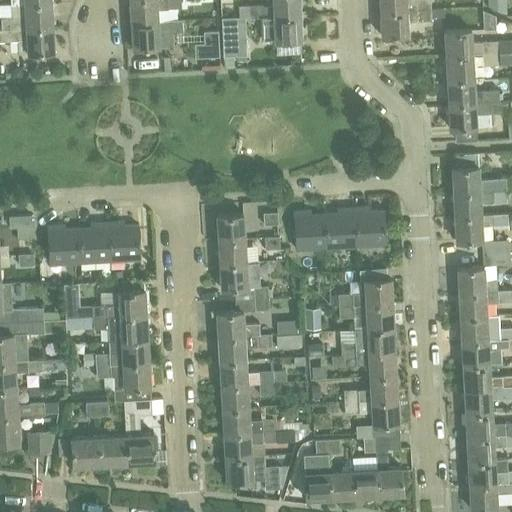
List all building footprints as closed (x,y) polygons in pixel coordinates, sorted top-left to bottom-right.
[(180,0),(132,0),(134,23),(182,21),(182,19),(160,20),(160,8),(168,8),(181,7),(180,0)] [(236,16),(258,16),(258,17),(302,14),(301,0),(274,0),(275,5),(263,5),(263,4),(221,5),(221,17),(236,16)] [(381,0),(382,10),(431,7),(430,0),(381,0)] [(488,0),(488,5),(505,12),(504,0),(488,0)] [(0,30),(55,26),(54,2),(11,5),(12,15),(0,16),(1,28),(0,28),(0,30)] [(431,7),(382,10),(383,34),(410,32),(410,21),(417,20),(431,20),(431,16),(431,7)] [(431,7),(431,16),(444,15),(444,7),(431,7)] [(302,14),(258,17),(258,27),(263,27),(264,40),(276,39),(276,40),(303,38),(302,14)] [(223,55),(246,54),(246,41),(237,41),(236,16),(221,17),(223,55)] [(182,21),(134,23),(135,47),(162,46),(161,32),(183,31),(182,21)] [(55,26),(0,30),(0,39),(16,39),(17,53),(57,51),(55,26)] [(445,30),(446,54),(473,53),(481,52),(496,52),(496,40),(472,41),(472,28),(445,30)] [(195,57),(219,55),(218,30),(203,30),(204,42),(194,43),(195,57)] [(511,37),(499,38),(499,51),(511,50),(511,37)] [(511,50),(499,51),(500,63),(511,62),(511,50)] [(497,64),(496,52),(481,52),(482,65),(497,64)] [(473,53),(446,54),(447,78),(474,77),(473,53)] [(11,78),(23,77),(22,66),(15,67),(11,72),(11,78)] [(474,77),(447,78),(449,103),(499,100),(498,88),(475,89),(474,77)] [(499,100),(449,103),(450,127),(477,126),(476,113),(507,111),(506,100),(499,100)] [(452,168),(454,192),(506,189),(506,177),(479,178),(478,166),(452,168)] [(506,189),(454,192),(455,216),(481,214),(480,202),(506,201),(506,189)] [(370,202),(355,203),(357,246),(385,245),(383,206),(370,207),(370,202)] [(337,208),(322,209),(324,248),(357,246),(355,203),(337,204),(337,208)] [(294,206),(294,211),(296,249),(324,248),(322,209),(311,210),(311,205),(294,206)] [(263,224),(278,223),(277,211),(263,212),(263,224)] [(481,214),(455,216),(456,240),(482,239),(482,225),(508,223),(507,212),(481,214)] [(17,226),(32,226),(31,213),(9,214),(10,226),(10,227),(17,226)] [(217,216),(219,240),(245,238),(244,214),(217,216)] [(124,216),(109,217),(111,260),(140,258),(138,220),(124,221),(124,216)] [(92,223),(76,224),(78,262),(111,260),(109,217),(91,218),(92,223)] [(49,221),(49,225),(51,263),(78,262),(76,224),(66,224),(66,220),(49,221)] [(32,226),(17,226),(18,237),(32,236),(32,226)] [(265,248),(279,247),(278,235),(264,236),(265,248)] [(245,238),(219,240),(220,264),(247,263),(247,261),(245,238)] [(509,239),(481,240),(482,252),(509,251),(509,239)] [(509,251),(482,252),(482,264),(510,263),(509,251)] [(19,264),(34,263),(33,252),(18,253),(19,264)] [(247,263),(220,264),(221,289),(232,288),(233,298),(235,298),(235,300),(246,299),(254,299),(253,287),(260,286),(259,260),(247,261),(247,263)] [(458,268),(459,292),(497,290),(497,289),(496,278),(485,279),(484,267),(458,268)] [(353,304),(365,304),(392,302),(391,278),(364,280),(365,292),(352,292),(338,293),(338,305),(353,304)] [(2,282),(0,282),(0,309),(12,309),(11,280),(2,281),(2,282)] [(253,287),(254,299),(269,298),(268,286),(260,286),(253,287)] [(497,290),(459,292),(460,316),(487,315),(486,302),(511,300),(511,297),(511,288),(497,289),(497,290)] [(92,304),(93,316),(147,313),(146,289),(119,291),(120,302),(92,304)] [(338,293),(330,293),(330,306),(338,305),(338,293)] [(269,308),(269,298),(254,299),(246,299),(247,310),(269,308)] [(217,313),(218,337),(245,335),(260,334),(259,322),(244,323),(243,310),(247,310),(246,299),(235,300),(236,312),(217,313)] [(365,304),(367,327),(367,328),(394,326),(392,302),(365,304)] [(353,304),(338,305),(339,317),(353,316),(353,304)] [(16,307),(17,320),(43,318),(43,305),(16,307)] [(320,317),(320,307),(305,307),(306,318),(320,317)] [(147,313),(93,316),(93,318),(82,319),(83,328),(108,327),(108,340),(148,338),(147,313)] [(487,315),(460,316),(462,340),(488,339),(487,315)] [(44,331),(43,318),(17,320),(17,332),(25,332),(44,331)] [(53,321),(53,337),(74,338),(74,321),(53,321)] [(340,341),(341,354),(395,351),(394,326),(367,328),(367,327),(354,328),(355,340),(340,341)] [(511,326),(499,327),(500,338),(508,338),(508,337),(511,336),(511,326)] [(0,333),(0,360),(17,359),(15,332),(0,333)] [(302,333),(289,333),(290,346),(303,346),(302,333)] [(245,335),(218,337),(219,361),(246,359),(245,335)] [(95,352),(96,364),(112,364),(121,363),(150,362),(148,338),(108,340),(109,351),(95,352)] [(488,339),(462,340),(463,364),(489,363),(489,362),(501,361),(500,346),(509,345),(508,338),(500,338),(488,339)] [(309,354),(323,354),(323,341),(308,341),(309,354)] [(341,354),(331,354),(332,365),(342,364),(342,365),(368,363),(369,376),(396,375),(395,351),(341,354)] [(82,353),(83,364),(94,364),(93,352),(82,353)] [(17,359),(0,360),(0,387),(19,387),(18,370),(42,369),(42,366),(42,357),(17,359)] [(42,369),(54,368),(53,357),(42,357),(42,366),(42,369)] [(246,359),(219,361),(221,385),(247,383),(247,382),(259,381),(259,383),(273,382),(273,369),(247,371),(246,359)] [(121,363),(123,387),(151,386),(150,362),(121,363)] [(489,363),(463,364),(464,388),(511,385),(511,373),(490,374),(489,363)] [(113,375),(112,364),(96,364),(96,376),(97,376),(113,375)] [(343,389),(344,397),(344,402),(397,399),(396,375),(369,376),(370,388),(343,389)] [(273,382),(259,383),(260,394),(274,393),(273,382)] [(247,383),(221,385),(222,409),(249,407),(247,383)] [(511,385),(464,388),(466,412),(492,411),(491,398),(511,397),(511,385)] [(19,387),(0,387),(0,415),(21,414),(21,413),(45,412),(44,406),(44,400),(20,402),(19,387)] [(124,398),(126,433),(127,433),(128,461),(155,460),(154,431),(140,432),(139,413),(152,413),(151,397),(124,398)] [(98,399),(86,400),(86,416),(99,415),(98,399)] [(108,399),(98,399),(99,415),(109,414),(108,399)] [(397,399),(344,402),(344,412),(371,412),(372,436),(372,437),(375,437),(399,435),(397,399)] [(56,400),(44,400),(44,406),(45,412),(57,411),(56,403),(56,400)] [(249,407),(222,409),(223,433),(276,430),(276,429),(275,417),(249,418),(249,407)] [(325,425),(324,411),(313,411),(314,426),(325,425)] [(492,411),(466,412),(467,436),(511,433),(511,421),(493,423),(492,411)] [(21,414),(0,415),(0,442),(22,441),(21,414)] [(276,428),(287,427),(286,417),(276,418),(276,428)] [(28,453),(52,451),(50,428),(27,430),(28,453)] [(276,430),(223,433),(225,457),(251,456),(251,454),(251,442),(295,440),(294,428),(276,429),(276,430)] [(126,433),(100,434),(101,463),(128,461),(127,433),(126,433)] [(511,433),(467,436),(468,460),(494,458),(494,445),(510,445),(511,445),(511,433)] [(100,434),(73,436),(57,437),(59,454),(74,453),(74,464),(101,463),(100,434)] [(400,447),(399,435),(375,437),(376,450),(387,449),(387,448),(400,447)] [(372,437),(372,436),(363,436),(364,451),(376,450),(375,437),(372,437)] [(327,453),(340,452),(339,437),(327,438),(327,453)] [(317,472),(304,472),(306,499),(330,497),(329,471),(327,453),(327,438),(315,439),(317,472)] [(251,456),(225,457),(226,481),(253,480),(253,478),(264,478),(265,488),(280,487),(278,465),(265,465),(264,453),(251,454),(251,456)] [(387,468),(387,454),(376,454),(376,468),(377,468),(379,495),(403,493),(401,467),(387,468)] [(494,458),(468,460),(469,484),(511,481),(511,469),(507,470),(495,471),(494,458)] [(376,468),(353,470),(354,496),(379,495),(377,468),(376,468)] [(353,470),(329,471),(330,497),(354,496),(353,470)] [(511,481),(469,484),(471,508),(497,506),(496,492),(511,491),(511,481)]
